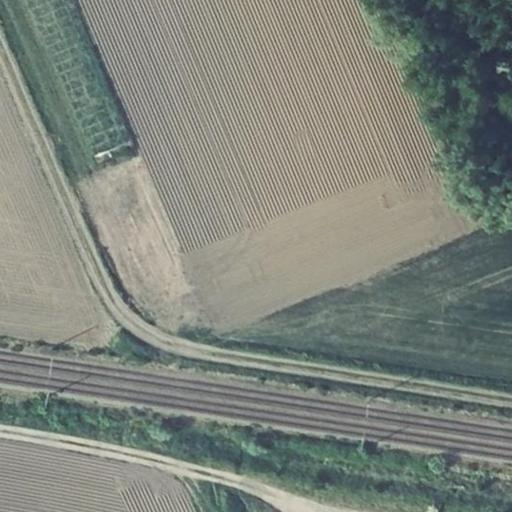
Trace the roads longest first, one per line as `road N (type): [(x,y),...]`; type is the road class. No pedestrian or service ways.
road 1 (track): [(0,44),(112,299),(154,338),(511,399)]
road 2 (track): [(311,511),(185,467),(0,431)]
